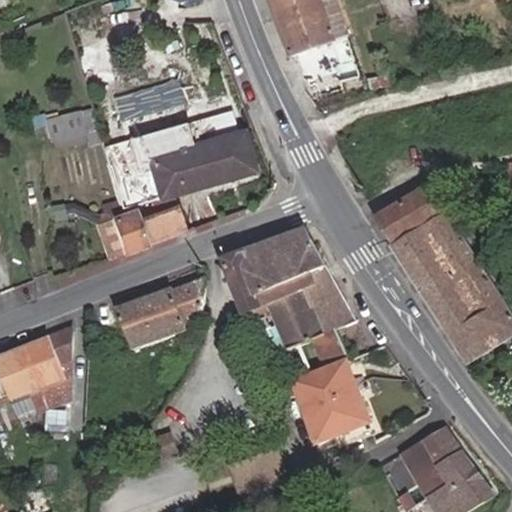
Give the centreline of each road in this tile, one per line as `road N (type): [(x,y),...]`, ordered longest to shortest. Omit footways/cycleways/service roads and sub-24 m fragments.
road 1 (tertiary): [(333,199),(0,327)]
road 2 (tertiary): [(511,440),(366,257),(333,199)]
road 3 (tertiary): [(333,199),(258,53),(240,0)]
